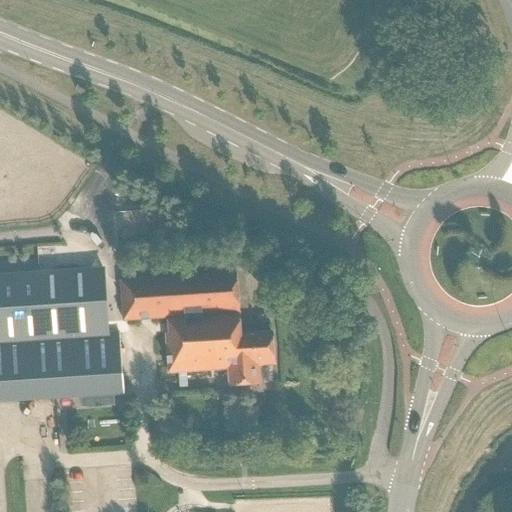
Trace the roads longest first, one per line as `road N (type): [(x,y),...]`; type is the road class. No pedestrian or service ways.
road 1 (secondary): [(312,172),(187,108),(0,30)]
road 2 (secondary): [(429,207),(343,175),(312,172)]
road 3 (secondary): [(312,172),(336,197),(410,241)]
